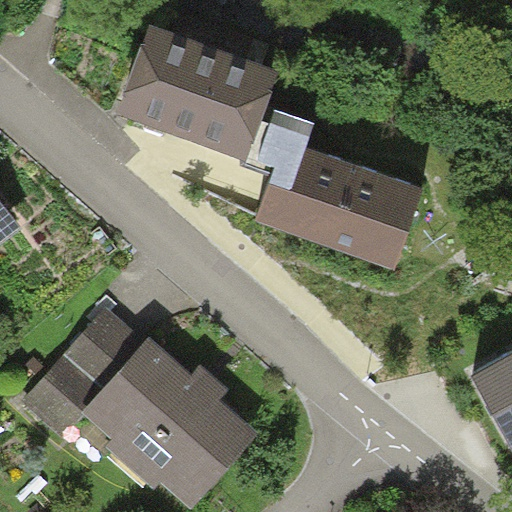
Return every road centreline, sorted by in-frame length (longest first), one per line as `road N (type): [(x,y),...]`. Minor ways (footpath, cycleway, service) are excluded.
road 1 (residential): [(382,431),(0,83)]
road 2 (residential): [(487,511),(382,431)]
